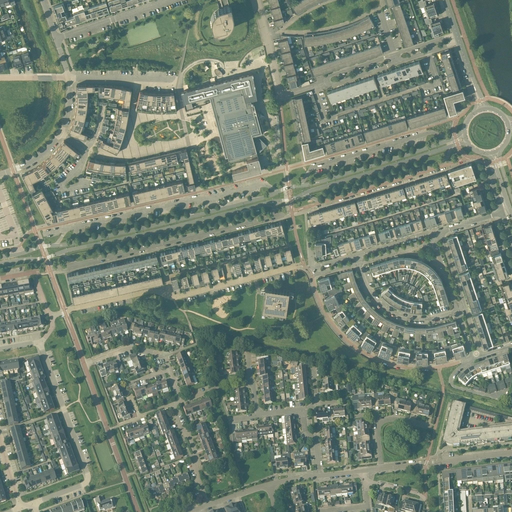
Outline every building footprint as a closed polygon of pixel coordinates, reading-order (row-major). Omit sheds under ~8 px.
[(111,10),(116,8),(113,0),(107,0),(111,9),(111,10)] [(306,7),(302,0),(300,0),(296,3),(301,11),(306,7)] [(100,4),(103,12),(109,10),(108,10),(106,2),(100,4)] [(423,6),(425,12),(436,8),(435,5),(436,5),(435,2),(434,3),(434,2),(426,5),(425,2),(419,4),(420,7),(423,6)] [(54,6),(53,6),(55,11),(65,8),(63,3),(54,6)] [(301,11),(296,3),(291,6),(297,13),(301,11)] [(402,9),(400,3),(391,6),(393,12),(402,9)] [(95,6),(97,14),(103,12),(100,4),(95,6)] [(230,5),(220,8),(219,8),(218,9),(217,10),(216,10),(215,11),(214,11),(214,12),(213,13),(213,14),(212,15),(212,16),(211,16),(211,17),(211,18),(210,19),(210,20),(210,21),(210,22),(210,23),(213,34),(225,31),(226,30),(227,30),(227,29),(228,29),(229,28),(230,27),(230,26),(231,26),(231,25),(232,24),(232,23),(232,22),(233,21),(233,20),(233,19),(233,18),(233,17),(233,16),(233,15),(230,5)] [(83,7),(83,8),(87,18),(92,16),(89,7),(89,6),(83,7)] [(97,14),(95,6),(89,7),(92,16),(97,14)] [(57,16),(65,13),(64,9),(65,8),(55,11),(57,16)] [(87,18),(83,8),(78,9),(81,19),(87,18)] [(438,14),(439,13),(438,11),(437,11),(436,8),(425,12),(427,17),(424,18),(425,22),(431,19),(430,17),(438,14)] [(81,19),(78,9),(78,10),(72,12),(73,13),(74,16),(76,21),(81,19)] [(404,15),(402,9),(393,12),(395,18),(404,15)] [(272,13),(274,19),(282,17),(281,10),(272,13)] [(58,21),(64,19),(67,18),(69,17),(67,13),(65,13),(57,16),(58,21)] [(406,21),(404,15),(395,18),(397,23),(406,21)] [(279,27),(284,23),(282,17),(274,19),(273,19),(274,24),(278,23),(279,27)] [(370,17),(364,20),(369,28),(374,25),(370,17)] [(432,22),(431,19),(425,22),(426,25),(429,24),(431,29),(442,26),(441,23),(442,22),(441,20),(440,20),(432,22)] [(363,30),(369,28),(364,20),(359,22),(363,30)] [(408,26),(406,21),(397,23),(399,29),(408,26)] [(357,33),(363,30),(359,22),(354,24),(357,33)] [(352,35),(357,33),(354,24),(349,27),(352,35)] [(410,32),(408,26),(399,29),(401,35),(410,32)] [(432,36),(432,37),(440,34),(439,33),(444,32),(444,31),(445,31),(444,28),(443,29),(442,26),(431,29),(433,36),(432,36)] [(346,37),(352,35),(349,27),(343,28),(346,37)] [(340,39),(346,37),(343,28),(338,30),(340,39)] [(7,30),(0,32),(0,38),(4,37),(5,40),(11,38),(10,35),(9,35),(7,30)] [(334,41),(340,39),(338,30),(332,32),(334,41)] [(412,38),(410,32),(401,35),(403,41),(412,38)] [(289,43),(287,36),(281,35),(282,39),(278,40),(280,45),(289,43)] [(414,45),(412,38),(403,41),(405,46),(408,45),(409,46),(414,45)] [(280,45),(282,52),(291,50),(289,43),(280,45)] [(377,55),(383,53),(380,44),(374,46),(377,55)] [(374,46),(369,48),(372,57),(377,55),(374,46)] [(369,48),(363,50),(366,59),(372,57),(369,48)] [(21,50),(18,51),(20,57),(23,56),(25,64),(31,62),(27,49),(21,51),(21,50)] [(363,50),(357,52),(360,61),(366,59),(363,50)] [(22,65),(20,57),(18,51),(18,52),(12,54),(12,53),(9,54),(11,60),(14,59),(16,66),(22,65)] [(357,52),(352,54),(354,62),(360,61),(357,52)] [(354,62),(352,54),(346,56),(349,64),(354,62)] [(283,57),(285,63),(293,61),(292,55),(283,57)] [(343,66),(349,64),(346,56),(340,58),(343,66)] [(340,58),(334,60),(337,68),(343,66),(340,58)] [(334,60),(329,61),(332,70),(337,68),(334,60)] [(329,61),(323,63),(326,72),(332,70),(329,61)] [(419,61),(414,62),(418,73),(423,72),(419,61)] [(413,75),(418,73),(414,62),(410,64),(413,75)] [(320,74),(326,72),(323,63),(317,65),(320,74)] [(409,76),(413,75),(410,64),(405,65),(409,76)] [(317,65),(311,67),(314,76),(320,74),(317,65)] [(404,78),(409,76),(405,65),(401,67),(404,78)] [(296,73),(295,66),(286,69),(287,75),(296,73)] [(400,79),(404,78),(401,67),(396,69),(400,79)] [(396,69),(392,70),(395,81),(400,79),(396,69)] [(392,70),(387,72),(391,82),(395,81),(392,70)] [(185,109),(211,102),(210,100),(212,99),(216,113),(214,114),(216,119),(217,119),(218,120),(217,121),(216,121),(216,122),(215,123),(215,124),(215,125),(216,125),(216,126),(217,127),(218,127),(219,127),(220,127),(229,162),(257,155),(257,154),(266,145),(260,139),(256,135),(263,133),(258,112),(254,112),(251,104),(252,104),(252,103),(253,103),(253,102),(253,101),(252,101),(252,100),(251,100),(250,100),(250,99),(256,97),(252,72),(180,91),(181,92),(185,109)] [(387,72),(382,73),(386,84),(391,82),(387,72)] [(381,85),(386,84),(382,73),(378,75),(381,85)] [(369,78),(373,88),(377,87),(373,76),(369,78)] [(289,80),(290,87),(299,85),(299,87),(302,86),(300,78),(297,78),(289,80)] [(369,78),(364,79),(368,90),(373,88),(369,78)] [(363,91),(368,90),(364,79),(360,81),(363,91)] [(360,81),(355,82),(359,93),(363,91),(360,81)] [(355,82),(351,84),(354,94),(359,93),(355,82)] [(450,91),(462,86),(460,82),(451,85),(448,86),(450,91)] [(346,85),(350,96),(354,94),(351,84),(346,85)] [(346,85),(341,87),(345,98),(350,96),(346,85)] [(340,99),(345,98),(341,87),(337,88),(340,99)] [(129,106),(131,89),(126,88),(124,98),(123,100),(122,105),(125,105),(129,106)] [(337,88),(332,90),(336,101),(340,99),(337,88)] [(444,95),(450,114),(457,112),(454,100),(465,97),(463,89),(444,95)] [(0,98),(0,99),(0,98),(0,107),(2,113),(5,112),(8,119),(15,116),(11,107),(6,109),(4,105),(16,101),(17,103),(26,100),(27,102),(37,99),(33,90),(24,93),(23,90),(13,94),(12,92),(9,93),(9,95),(4,97),(3,96),(0,96),(0,98)] [(331,102),(336,101),(332,90),(328,91),(331,102)] [(141,110),(144,92),(140,91),(136,109),(141,110)] [(405,115),(400,116),(404,128),(408,127),(405,115)] [(395,118),(399,130),(404,128),(400,116),(401,119),(396,121),(395,118)] [(86,120),(84,120),(74,117),(72,122),(82,126),(84,126),(86,120)] [(395,118),(391,119),(394,131),(399,130),(395,118)] [(386,120),(386,121),(390,133),(394,131),(391,119),(390,119),(391,122),(387,123),(386,120)] [(386,121),(381,122),(385,134),(390,133),(386,121)] [(80,131),(82,126),(72,122),(70,127),(80,131)] [(381,135),(385,134),(381,122),(377,123),(381,135)] [(372,125),(373,128),(376,137),(381,135),(377,123),(372,125)] [(368,126),(363,128),(367,140),(371,138),(368,126)] [(376,137),(373,128),(369,129),(368,126),(371,138),(376,137)] [(80,131),(70,127),(68,133),(74,135),(84,138),(86,133),(80,131)] [(124,131),(114,128),(112,133),(123,137),(124,131)] [(361,128),(357,130),(360,142),(365,140),(361,128)] [(357,130),(352,131),(356,143),(360,142),(357,130)] [(352,131),(347,132),(351,145),(356,143),(352,131)] [(343,134),(346,146),(351,145),(347,132),(343,134)] [(112,133),(111,138),(121,142),(123,137),(112,133)] [(343,134),(338,135),(342,147),(346,146),(343,134)] [(338,135),(333,137),(337,149),(342,147),(338,135)] [(108,137),(106,142),(109,143),(119,147),(121,142),(111,138),(108,137)] [(333,137),(329,138),(332,150),(337,149),(333,137)] [(328,152),(332,150),(329,138),(324,139),(328,152)] [(78,152),(64,140),(60,145),(69,151),(69,152),(74,156),(78,152)] [(109,143),(102,140),(102,142),(100,145),(116,153),(119,147),(109,143)] [(325,152),(323,145),(310,149),(309,141),(302,142),(305,158),(325,152)] [(60,145),(57,149),(65,156),(69,152),(69,151),(60,145)] [(57,149),(53,153),(61,161),(65,156),(57,149)] [(175,152),(177,158),(182,156),(188,155),(186,149),(175,152)] [(50,157),(57,165),(61,161),(53,153),(50,157)] [(162,168),(162,166),(159,155),(154,157),(157,169),(162,168)] [(188,155),(182,156),(185,169),(191,168),(188,155)] [(50,157),(45,160),(52,169),(57,165),(50,157)] [(154,157),(149,158),(151,168),(152,170),(157,169),(154,157)] [(258,157),(246,160),(248,167),(231,171),(233,178),(261,170),(258,157)] [(92,170),(94,160),(89,159),(86,171),(91,172),(92,170)] [(41,164),(47,172),(52,169),(45,160),(41,164)] [(448,170),(453,186),(476,178),(471,163),(448,170)] [(37,167),(42,176),(47,172),(41,164),(37,167)] [(32,169),(37,179),(42,176),(37,167),(32,169)] [(27,172),(32,181),(37,179),(32,169),(27,172)] [(186,170),(189,183),(194,182),(191,169),(186,170)] [(23,174),(22,174),(24,179),(30,190),(33,189),(35,188),(32,181),(27,172),(23,174)] [(442,174),(446,186),(450,185),(447,173),(442,174)] [(437,176),(441,188),(446,186),(442,174),(437,176)] [(433,177),(436,186),(440,185),(441,188),(437,176),(433,177)] [(176,181),(179,192),(184,191),(183,185),(181,178),(176,179),(176,181)] [(424,180),(427,192),(432,190),(428,178),(424,180)] [(419,181),(423,193),(427,192),(424,180),(419,181)] [(423,193),(419,181),(414,183),(418,195),(423,193)] [(184,191),(195,188),(194,182),(189,183),(183,185),(184,191)] [(418,195),(414,183),(410,184),(414,196),(418,195)] [(410,184),(405,186),(409,198),(414,196),(410,184)] [(471,195),(481,192),(479,186),(473,187),(472,184),(466,186),(466,187),(468,186),(470,193),(471,195)] [(402,200),(407,198),(403,186),(399,188),(402,200)] [(37,191),(32,194),(35,199),(44,194),(41,188),(37,191)] [(402,200),(399,188),(394,189),(398,201),(402,200)] [(397,201),(398,201),(394,189),(389,190),(393,202),(397,201)] [(393,202),(389,190),(385,192),(389,204),(393,202)] [(389,204),(385,192),(380,193),(384,205),(389,204)] [(473,200),(483,197),(481,192),(471,195),(470,193),(467,194),(468,197),(471,195),(473,200)] [(131,203),(129,193),(123,194),(125,204),(131,203)] [(384,205),(380,193),(376,194),(379,207),(384,205)] [(44,194),(35,199),(38,204),(47,199),(46,197),(44,194)] [(125,204),(123,194),(117,195),(120,205),(125,204)] [(379,207),(376,194),(371,196),(375,208),(379,207)] [(112,196),(114,207),(120,205),(117,195),(112,196)] [(114,207),(112,196),(107,198),(106,198),(109,208),(114,207)] [(375,208),(371,196),(366,197),(370,209),(375,208)] [(362,199),(365,211),(366,211),(365,208),(369,207),(370,209),(366,197),(362,199)] [(473,200),(475,205),(475,206),(484,203),(483,197),(473,200)] [(101,199),(103,209),(109,208),(106,198),(102,199),(101,199)] [(47,199),(38,204),(40,209),(50,204),(49,202),(47,199)] [(96,200),(95,200),(97,211),(103,209),(101,199),(96,200)] [(357,200),(361,212),(365,211),(362,199),(357,200)] [(97,211),(95,200),(91,201),(89,202),(92,212),(97,211)] [(351,202),(354,214),(359,213),(355,201),(351,202)] [(86,213),(92,212),(89,202),(85,203),(84,203),(86,213)] [(354,214),(351,202),(346,203),(350,215),(354,214)] [(80,204),(78,204),(81,215),(86,213),(84,203),(80,204)] [(350,215),(346,203),(341,205),(345,217),(344,214),(348,213),(349,215),(350,215)] [(471,207),(472,209),(475,208),(477,212),(486,209),(484,203),(475,206),(475,205),(471,207)] [(40,209),(43,214),(52,209),(51,206),(50,204),(40,209)] [(81,215),(78,204),(73,206),(75,216),(81,215)] [(345,217),(341,205),(337,206),(340,218),(345,217)] [(75,216),(73,206),(67,207),(69,217),(75,216)] [(340,218),(337,206),(332,207),(336,219),(335,216),(339,215),(340,218)] [(61,208),(64,219),(69,217),(67,207),(64,208),(61,208)] [(336,219),(332,207),(328,209),(331,221),(336,219)] [(455,208),(458,218),(464,216),(461,207),(455,208)] [(64,219),(61,208),(58,209),(56,209),(58,220),(64,219)] [(458,218),(455,208),(450,210),(453,219),(458,218)] [(43,214),(48,222),(53,210),(52,209),(43,214)] [(56,209),(53,210),(48,222),(58,220),(56,209)] [(331,221),(328,209),(323,210),(326,222),(331,221)] [(326,222),(323,210),(318,211),(322,223),(326,222)] [(445,212),(448,221),(453,219),(450,210),(445,212)] [(322,223),(318,211),(314,212),(317,225),(322,223)] [(314,212),(309,214),(312,226),(317,225),(314,212)] [(440,213),(443,222),(448,221),(445,212),(440,213)] [(435,215),(438,224),(443,222),(440,213),(435,215)] [(430,216),(433,226),(438,224),(435,215),(430,216)] [(433,226),(430,216),(424,218),(427,227),(433,226)] [(415,221),(418,230),(423,229),(420,219),(415,221)] [(279,236),(284,235),(281,222),(275,224),(278,234),(279,236)] [(483,232),(493,229),(491,223),(481,226),(483,232)] [(272,235),(278,234),(275,224),(270,225),(272,235)] [(267,236),(272,235),(270,225),(264,226),(267,236)] [(261,238),(267,236),(264,226),(259,228),(261,238)] [(256,239),(261,238),(259,228),(253,229),(256,239)] [(250,241),(256,239),(253,229),(248,231),(250,241)] [(493,229),(483,232),(485,238),(495,235),(493,229)] [(387,240),(384,230),(379,232),(382,241),(387,240)] [(245,242),(250,241),(248,231),(242,232),(245,242)] [(239,244),(245,242),(242,232),(237,233),(239,244)] [(234,245),(239,244),(237,233),(231,235),(234,245)] [(369,235),(372,244),(378,242),(375,233),(369,235)] [(228,246),(234,245),(231,235),(226,236),(229,249),(228,246)] [(448,237),(450,243),(459,240),(457,235),(448,237)] [(495,235),(485,238),(487,244),(497,240),(495,235)] [(223,250),(229,249),(226,236),(220,238),(223,250)] [(322,239),(322,242),(315,243),(316,248),(326,248),(326,245),(329,244),(329,242),(332,242),(331,236),(322,239)] [(223,250),(220,238),(215,239),(217,249),(223,248),(223,250)] [(212,251),(217,249),(215,239),(209,240),(212,253),(213,253),(212,251)] [(207,254),(212,253),(209,240),(204,242),(207,254)] [(459,240),(450,243),(452,249),(461,246),(459,240)] [(497,240),(487,244),(489,250),(485,251),(486,254),(490,252),(492,252),(491,249),(499,246),(497,240)] [(207,254),(204,242),(198,243),(201,253),(206,252),(207,254)] [(346,252),(344,242),(338,244),(341,253),(346,252)] [(195,255),(201,253),(198,243),(193,245),(196,257),(195,255)] [(190,259),(196,257),(193,245),(187,246),(190,259)] [(190,259),(187,246),(182,248),(185,263),(186,263),(184,258),(189,256),(190,259)] [(462,251),(461,246),(452,249),(454,254),(462,251)] [(183,264),(185,263),(182,248),(176,249),(179,261),(182,261),(183,264)] [(284,251),(280,252),(281,257),(282,260),(286,259),(287,260),(292,259),(290,248),(284,250),(284,251)] [(179,261),(176,249),(170,250),(173,261),(178,259),(179,261)] [(168,262),(173,261),(170,250),(165,252),(168,262)] [(490,252),(486,254),(487,257),(491,255),(493,261),(503,258),(501,252),(499,253),(498,250),(492,252),(490,252)] [(274,254),(270,255),(271,260),(272,262),(276,261),(276,263),(282,262),(282,260),(281,257),(280,252),(280,251),(274,252),(274,254)] [(455,259),(464,256),(462,251),(454,254),(455,259)] [(162,263),(168,262),(165,252),(159,253),(162,263)] [(272,262),(271,260),(270,255),(269,253),(263,255),(264,256),(260,257),(259,257),(261,265),(266,264),(266,266),(272,264),(272,262)] [(262,267),(261,265),(259,257),(260,257),(259,256),(253,258),(254,259),(249,260),(251,267),(256,266),(256,268),(262,267)] [(466,262),(464,256),(455,259),(457,265),(466,262)] [(412,258),(409,267),(410,267),(414,268),(418,259),(412,258)] [(504,264),(503,258),(493,261),(491,262),(493,268),(504,264)] [(252,269),(251,267),(249,260),(249,259),(243,260),(244,261),(239,262),(239,263),(240,267),(245,266),(246,271),(252,269)] [(424,262),(418,259),(414,268),(415,268),(419,270),(424,262)] [(384,271),(390,269),(387,260),(382,262),(384,271)] [(242,272),(240,267),(239,263),(239,262),(239,261),(233,263),(233,264),(229,265),(231,273),(235,271),(236,273),(242,272)] [(382,262),(376,264),(379,273),(384,271),(382,262)] [(424,262),(419,270),(423,272),(430,266),(429,265),(424,262)] [(466,262),(457,265),(459,270),(468,267),(466,262)] [(379,273),(376,264),(371,265),(373,274),(379,273)] [(495,273),(506,269),(504,264),(493,268),(495,273)] [(434,270),(430,266),(423,272),(424,273),(427,276),(434,270)] [(224,275),(222,267),(217,268),(217,267),(211,269),(211,270),(212,270),(213,274),(214,279),(220,278),(219,276),(224,274),(224,275)] [(501,278),(508,275),(506,269),(495,273),(496,279),(495,280),(496,283),(502,281),(501,278)] [(201,271),(201,272),(203,280),(204,282),(210,280),(208,276),(213,274),(212,270),(211,270),(207,271),(207,270),(201,271)] [(351,282),(355,280),(352,270),(341,273),(342,279),(349,277),(351,281),(351,282)] [(434,270),(427,276),(430,279),(438,274),(434,270)] [(460,273),(462,279),(471,276),(469,270),(460,273)] [(199,281),(203,280),(201,272),(197,273),(197,272),(191,274),(191,275),(193,282),(194,284),(199,283),(199,281)] [(441,280),(438,274),(430,279),(431,280),(433,283),(441,280)] [(189,283),(193,282),(191,275),(187,276),(187,275),(181,276),(181,277),(183,285),(183,287),(189,285),(189,283)] [(319,279),(320,285),(330,282),(329,276),(319,279)] [(462,279),(464,284),(472,281),(471,276),(462,279)] [(179,286),(183,285),(181,277),(177,279),(176,277),(170,279),(173,290),(179,288),(179,286)] [(355,291),(355,292),(359,289),(355,280),(351,282),(351,281),(344,284),(346,290),(353,287),(355,291)] [(441,280),(433,283),(433,284),(435,289),(444,286),(441,280)] [(464,284),(465,290),(474,287),(472,281),(464,284)] [(503,284),(502,281),(496,283),(497,286),(501,284),(503,290),(511,287),(511,286),(510,281),(503,284)] [(28,282),(22,283),(24,295),(34,293),(31,287),(29,287),(28,282)] [(328,288),(330,292),(336,290),(334,284),(331,285),(330,282),(320,285),(322,290),(328,288)] [(381,293),(385,297),(392,291),(394,289),(390,286),(389,287),(381,293)] [(446,291),(444,286),(435,289),(437,294),(446,291)] [(287,314),(289,297),(290,290),(266,287),(263,310),(287,314)] [(465,290),(467,295),(476,292),(474,287),(465,290)] [(511,287),(503,290),(505,296),(511,293),(511,287)] [(364,298),(359,289),(355,292),(355,291),(348,295),(351,300),(358,296),(360,301),(361,301),(364,298)] [(336,290),(330,292),(331,295),(325,298),(327,303),(337,299),(339,298),(337,293),(336,290)] [(395,294),(392,291),(385,297),(390,301),(396,294),(395,294)] [(446,291),(437,294),(438,300),(447,297),(446,291)] [(467,295),(469,301),(478,298),(476,292),(467,295)] [(511,299),(511,293),(505,296),(502,297),(504,303),(506,302),(511,299)] [(394,304),(399,296),(396,294),(390,301),(394,304)] [(403,298),(399,296),(394,304),(399,307),(404,298),(403,298)] [(449,302),(447,297),(438,300),(440,305),(449,302)] [(358,310),(364,305),(367,309),(371,306),(364,298),(361,301),(360,301),(354,306),(358,310)] [(405,309),(408,300),(404,298),(399,307),(405,309)] [(469,301),(471,306),(480,303),(478,298),(469,301)] [(336,305),(338,309),(343,305),(340,301),(338,302),(337,299),(327,303),(330,308),(336,305)] [(480,303),(471,306),(473,312),(481,309),(480,303)] [(338,320),(346,314),(344,311),(346,310),(343,305),(338,309),(340,312),(334,316),(338,320)] [(378,313),(371,306),(367,309),(362,315),(366,319),(371,313),(375,316),(375,317),(378,313)] [(474,314),(475,320),(484,317),(482,312),(474,314)] [(376,326),(380,320),(384,323),(387,318),(378,313),(375,317),(371,323),(376,326)] [(348,316),(346,314),(338,320),(341,325),(346,321),(349,323),(353,319),(350,315),(348,316)] [(475,320),(477,326),(486,323),(484,317),(475,320)] [(396,323),(387,318),(384,323),(381,330),(386,332),(389,325),(394,327),(396,323)] [(118,321),(120,325),(123,333),(130,330),(131,328),(132,325),(126,327),(125,323),(124,319),(118,321)] [(357,323),(353,319),(349,323),(351,326),(347,331),(351,335),(359,325),(357,323)] [(449,335),(454,334),(452,326),(457,325),(455,320),(445,323),(447,328),(449,335)] [(132,334),(138,336),(141,321),(139,321),(137,326),(135,326),(135,324),(132,323),(132,325),(131,328),(130,330),(133,331),(132,334)] [(109,328),(113,337),(118,335),(113,323),(111,324),(111,325),(112,328),(109,328)] [(113,323),(118,335),(123,333),(120,325),(117,326),(116,323),(115,323),(113,323)] [(152,324),(149,323),(149,327),(148,326),(147,329),(145,328),(143,337),(148,338),(147,340),(148,340),(150,329),(151,327),(152,324)] [(397,336),(399,329),(404,331),(405,331),(405,326),(396,323),(394,327),(392,335),(397,336)] [(447,328),(445,323),(436,326),(437,331),(438,334),(439,338),(444,337),(442,329),(446,328),(447,328)] [(477,326),(479,331),(488,328),(486,323),(477,326)] [(359,325),(351,335),(355,338),(359,334),(362,336),(366,331),(363,329),(359,325)] [(103,327),(104,330),(107,339),(113,337),(109,328),(107,329),(106,326),(105,326),(103,327)] [(162,326),(161,330),(160,334),(158,343),(159,341),(164,342),(167,331),(164,330),(164,327),(162,326)] [(415,328),(405,326),(405,331),(404,331),(403,338),(409,339),(410,331),(415,332),(415,328)] [(436,326),(426,328),(426,332),(427,340),(433,339),(432,335),(438,334),(437,331),(436,326)] [(415,332),(415,340),(421,340),(421,332),(426,332),(426,328),(415,328),(415,332)] [(479,331),(481,336),(490,333),(488,328),(479,331)] [(97,342),(102,341),(99,332),(97,333),(96,330),(95,329),(93,330),(93,332),(94,334),(97,342)] [(94,334),(93,332),(93,330),(91,331),(91,332),(88,334),(89,336),(86,337),(89,344),(92,343),(92,344),(97,342),(94,334)] [(102,341),(107,339),(104,330),(99,332),(102,341)] [(175,345),(180,346),(180,344),(183,345),(185,338),(182,337),(179,337),(180,334),(181,331),(178,330),(177,336),(175,345)] [(366,331),(362,336),(365,338),(362,344),(366,347),(373,336),(370,334),(366,331)] [(481,336),(483,342),(491,339),(490,333),(481,336)] [(373,336),(366,347),(371,350),(374,344),(378,346),(381,340),(378,338),(373,336)] [(494,338),(491,339),(483,342),(484,347),(495,344),(494,338)] [(383,341),(381,340),(378,346),(381,347),(379,353),(384,355),(388,343),(383,341)] [(457,343),(461,355),(466,353),(463,344),(461,344),(460,342),(457,343)] [(389,357),(391,351),(395,352),(397,346),(391,345),(388,343),(384,355),(389,357)] [(452,344),(448,346),(449,352),(454,350),(456,357),(461,355),(457,343),(452,345),(452,344)] [(397,346),(395,352),(398,353),(397,360),(403,361),(404,351),(399,350),(400,347),(397,346)] [(440,350),(442,360),(447,359),(446,353),(449,352),(448,346),(444,347),(445,349),(440,350)] [(442,360),(440,350),(437,351),(436,348),(431,349),(431,355),(435,355),(436,361),(442,360)] [(404,351),(403,361),(408,362),(409,355),(413,355),(413,349),(410,349),(410,351),(404,351)] [(413,349),(413,355),(417,356),(417,362),(422,362),(422,352),(422,350),(419,350),(413,349)] [(422,352),(422,362),(428,362),(428,356),(431,355),(431,349),(425,350),(425,352),(422,352)] [(188,358),(186,353),(176,357),(178,362),(188,358)] [(133,367),(143,363),(141,358),(138,359),(137,356),(135,357),(131,358),(130,359),(131,362),(132,361),(133,364),(132,364),(133,367)] [(506,371),(511,369),(507,357),(502,358),(505,368),(506,371)] [(37,358),(32,360),(31,358),(27,359),(28,361),(27,362),(29,367),(28,367),(39,363),(37,358)] [(188,358),(178,362),(180,367),(190,363),(188,358)] [(497,374),(496,371),(493,361),(488,363),(492,375),(497,374)] [(109,363),(113,374),(115,373),(115,372),(118,371),(115,362),(110,364),(110,363),(109,363)] [(39,364),(39,363),(28,367),(30,373),(41,369),(39,364)] [(108,364),(103,366),(105,369),(99,371),(102,378),(107,376),(107,375),(109,374),(110,375),(113,374),(109,363),(108,364)] [(145,369),(143,363),(133,367),(130,368),(131,371),(135,369),(136,372),(145,369)] [(190,363),(180,367),(182,372),(192,368),(190,363)] [(492,375),(488,363),(484,364),(488,377),(492,375)] [(488,377),(484,364),(479,366),(482,375),(483,378),(488,377)] [(479,366),(473,368),(477,376),(482,375),(479,366)] [(182,372),(184,377),(191,374),(194,373),(192,368),(182,372)] [(473,368),(468,371),(473,379),(477,376),(473,368)] [(30,373),(32,378),(43,374),(41,369),(30,373)] [(463,376),(469,383),(470,382),(473,379),(468,371),(463,376)] [(45,379),(43,374),(32,378),(33,382),(32,383),(45,379)] [(466,387),(469,383),(463,376),(459,381),(466,387)] [(335,377),(328,378),(329,381),(323,381),(324,387),(336,386),(338,386),(338,383),(337,382),(335,380),(335,377)] [(195,378),(193,379),(185,382),(187,387),(197,384),(195,378)] [(34,389),(45,385),(43,379),(45,379),(32,383),(34,389)] [(112,386),(113,389),(112,389),(113,392),(112,393),(113,395),(123,392),(121,386),(119,387),(118,384),(112,386)] [(46,389),(45,385),(34,389),(36,393),(47,389),(46,389)] [(157,392),(155,385),(150,387),(152,394),(153,397),(158,395),(157,392)] [(324,387),(324,392),(330,392),(330,395),(337,394),(336,386),(324,387)] [(142,398),(147,396),(144,387),(139,389),(142,398)] [(147,396),(152,394),(150,387),(145,389),(144,387),(147,396)] [(49,394),(47,389),(36,393),(37,399),(49,394)] [(139,389),(134,391),(137,401),(142,399),(142,398),(139,389)] [(125,397),(123,392),(113,395),(114,398),(115,398),(116,400),(117,400),(118,403),(124,401),(123,398),(125,397)] [(391,406),(390,399),(394,398),(393,392),(390,393),(390,395),(384,396),(385,406),(388,406),(388,407),(391,406)] [(378,399),(379,407),(379,408),(382,407),(385,406),(384,396),(384,393),(374,394),(375,400),(378,399)] [(37,399),(39,404),(50,400),(49,395),(49,394),(37,399)] [(352,396),(353,402),(359,401),(360,410),(363,409),(366,408),(365,397),(365,394),(352,396)] [(371,400),(375,400),(374,394),(371,395),(371,396),(365,397),(366,408),(369,408),(370,409),(372,408),(371,400)] [(204,401),(207,409),(212,407),(209,399),(204,401)] [(401,411),(405,412),(407,401),(396,399),(394,399),(395,405),(397,405),(400,405),(398,410),(398,411),(401,412),(401,411)] [(52,405),(50,400),(39,404),(41,409),(52,405)] [(413,400),(413,403),(407,401),(405,412),(407,412),(407,413),(410,414),(412,406),(416,407),(417,401),(413,400)] [(119,409),(120,412),(129,409),(127,403),(125,404),(124,401),(118,403),(119,406),(118,406),(119,409)] [(207,409),(204,401),(199,403),(201,411),(207,409)] [(420,415),(423,416),(426,406),(422,405),(423,403),(417,401),(416,407),(419,408),(417,415),(420,416),(420,415)] [(201,411),(199,403),(193,405),(196,413),(201,411)] [(452,447),(453,447),(487,443),(511,439),(511,427),(458,434),(458,433),(464,406),(453,403),(442,448),(446,445),(447,445),(448,446),(449,446),(450,446),(450,447),(451,447),(452,447)] [(54,410),(52,405),(41,409),(43,414),(54,410)] [(432,405),(431,407),(426,406),(423,416),(426,417),(426,418),(428,418),(430,411),(434,412),(436,406),(432,405)] [(511,418),(466,406),(465,409),(507,420),(511,420),(511,421),(511,418)] [(191,415),(188,407),(183,409),(186,417),(191,415)] [(339,409),(340,418),(345,417),(346,421),(349,420),(348,414),(345,414),(344,408),(339,409)] [(130,418),(129,415),(131,414),(129,409),(120,412),(121,415),(122,415),(123,417),(124,420),(130,418)] [(334,415),(331,415),(331,422),(339,421),(339,420),(340,420),(340,418),(339,409),(333,409),(334,415)] [(328,422),(331,422),(331,415),(328,415),(327,410),(322,411),(323,419),(323,423),(328,422)] [(317,417),(314,417),(314,424),(317,423),(317,420),(323,419),(322,411),(316,411),(317,417)] [(157,420),(166,417),(164,412),(155,415),(157,420)] [(284,418),(285,424),(295,423),(294,417),(291,418),(291,415),(284,416),(284,418)] [(48,425),(58,421),(56,416),(46,419),(48,425)] [(166,417),(157,420),(159,425),(167,422),(166,417)] [(60,426),(58,421),(48,425),(47,425),(49,430),(60,426)] [(167,422),(159,425),(161,430),(169,427),(167,422)] [(364,425),(364,422),(353,423),(354,427),(357,428),(358,432),(368,431),(368,427),(368,425),(364,425)] [(198,432),(206,429),(204,424),(194,428),(195,430),(197,429),(198,432)] [(62,431),(60,426),(49,430),(51,435),(62,431)] [(151,434),(150,431),(148,431),(146,426),(141,428),(144,437),(151,434)] [(169,427),(161,430),(163,436),(165,435),(165,434),(171,432),(169,427)] [(139,439),(144,437),(141,428),(136,430),(139,439)] [(197,436),(198,438),(208,434),(206,429),(198,432),(199,436),(197,436)] [(134,441),(139,439),(136,430),(131,431),(134,441)] [(64,436),(62,431),(51,435),(53,440),(64,436)] [(126,433),(127,438),(124,439),(126,444),(129,443),(129,442),(134,441),(131,431),(126,433)] [(173,431),(171,432),(165,434),(165,435),(167,440),(175,437),(173,431)] [(242,444),(241,441),(240,431),(235,431),(235,434),(232,434),(233,445),(235,445),(242,444)] [(368,434),(368,431),(358,432),(358,435),(356,436),(356,442),(362,441),(362,437),(370,437),(369,434),(368,434)] [(64,436),(53,440),(54,445),(65,441),(64,436)] [(175,437),(167,440),(169,445),(177,442),(175,437)] [(201,447),(201,448),(212,445),(210,440),(202,442),(203,446),(201,447)] [(67,446),(65,441),(54,445),(56,450),(69,446),(69,445),(67,446)] [(357,451),(360,451),(370,450),(370,446),(371,446),(370,444),(363,444),(362,441),(356,442),(357,451)] [(177,442),(169,445),(171,450),(179,447),(177,442)] [(71,451),(69,446),(56,450),(56,451),(59,450),(61,454),(71,451)] [(179,447),(171,450),(173,455),(181,452),(179,447)] [(205,457),(205,458),(215,455),(213,450),(205,453),(207,456),(205,457)] [(365,460),(364,456),(372,455),(371,453),(370,450),(360,451),(360,454),(358,455),(358,461),(365,460)] [(73,456),(71,451),(61,454),(63,459),(73,456)] [(181,452),(173,455),(175,460),(183,457),(181,452)] [(270,452),(270,454),(271,462),(276,462),(276,469),(282,469),(281,456),(274,457),(274,454),(273,454),(273,452),(270,452)] [(299,457),(300,467),(306,466),(305,459),(308,458),(307,452),(304,452),(304,453),(299,453),(299,457)] [(300,467),(299,457),(294,457),(294,453),(290,454),(291,460),(294,460),(295,467),(300,467)] [(287,462),(290,462),(289,454),(286,455),(281,456),(282,469),(288,468),(287,462)] [(73,456),(63,459),(65,464),(75,461),(73,456)] [(76,466),(75,461),(65,464),(66,469),(66,470),(77,466),(76,466)] [(68,475),(79,471),(77,466),(66,470),(68,475)] [(141,475),(148,473),(148,472),(146,467),(140,470),(140,471),(141,475)] [(52,470),(47,472),(51,481),(56,479),(52,470)] [(47,472),(43,474),(46,483),(51,481),(47,472)] [(443,474),(443,483),(449,483),(449,479),(452,479),(452,473),(449,474),(449,473),(443,474)] [(41,485),(46,483),(43,474),(38,476),(41,485)] [(41,485),(38,476),(33,478),(36,487),(41,485)] [(173,486),(174,485),(175,485),(175,486),(179,484),(176,477),(171,479),(172,481),(173,486)] [(28,479),(32,488),(36,487),(33,478),(28,479)] [(23,481),(27,490),(32,488),(28,479),(23,481)] [(155,484),(151,485),(152,488),(154,495),(155,494),(156,495),(159,494),(157,486),(156,487),(155,484)] [(352,484),(347,485),(348,494),(353,493),(353,492),(357,491),(356,484),(352,484)] [(150,485),(145,487),(147,490),(146,490),(149,498),(153,496),(153,495),(154,495),(152,488),(151,488),(150,485)] [(293,493),(291,493),(292,499),(302,497),(300,491),(302,491),(301,486),(294,488),(291,489),(293,493)] [(382,506),(386,507),(388,497),(382,495),(380,503),(377,502),(375,509),(381,510),(382,506)] [(95,499),(97,506),(98,506),(100,511),(104,510),(105,511),(114,508),(111,499),(103,501),(102,497),(95,499)] [(302,497),(292,499),(294,505),(294,507),(305,505),(304,502),(303,502),(302,497)] [(388,497),(386,507),(389,508),(388,511),(394,511),(396,507),(393,506),(395,499),(388,497)] [(75,502),(78,511),(80,511),(84,511),(80,500),(75,502)] [(405,511),(406,511),(409,511),(412,503),(405,501),(403,507),(400,506),(399,511),(400,511),(405,511)] [(412,503),(409,511),(420,511),(421,510),(417,509),(419,505),(412,503)]
